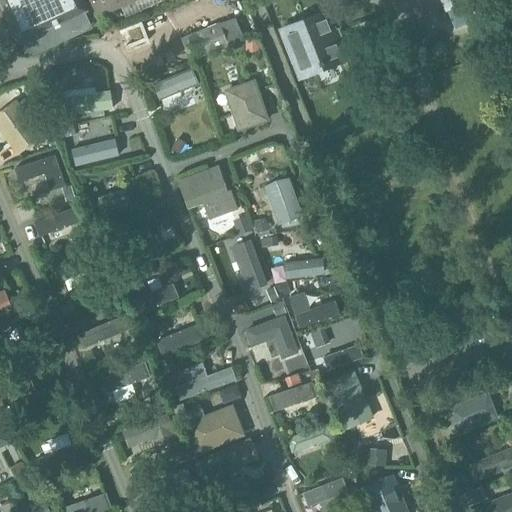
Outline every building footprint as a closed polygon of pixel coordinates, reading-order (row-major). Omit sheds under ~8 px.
[(0,0),(19,40),(84,10),(79,0),(0,0)] [(123,0),(91,0),(97,12),(123,0)] [(206,18),(233,8),(230,0),(221,0),(202,7),(206,18)] [(471,0),(470,0),(442,0),(446,10),(471,0)] [(341,57),(325,19),(287,34),(303,72),(341,57)] [(181,38),(191,62),(229,47),(220,23),(181,38)] [(210,72),(214,89),(232,85),(228,68),(210,72)] [(193,69),(154,85),(160,100),(199,85),(193,69)] [(254,81),(224,91),(238,132),(268,121),(254,81)] [(112,108),(110,91),(60,98),(62,115),(112,108)] [(166,129),(199,113),(193,99),(159,116),(166,129)] [(0,112),(0,128),(18,153),(41,136),(16,101),(0,112)] [(77,151),(80,165),(119,155),(119,154),(120,152),(118,145),(116,144),(116,142),(77,151)] [(511,150),(476,165),(486,190),(511,179),(511,150)] [(45,174),(50,191),(64,186),(54,155),(16,168),(20,182),(45,174)] [(237,208),(231,191),(227,192),(218,166),(180,180),(190,206),(204,201),(211,218),(237,208)] [(265,187),(280,226),(304,216),(290,178),(265,187)] [(126,189),(86,202),(91,218),(131,205),(126,189)] [(511,231),(498,237),(505,255),(511,252),(511,231)] [(110,238),(123,267),(163,251),(157,237),(132,247),(125,232),(110,238)] [(267,284),(251,242),(238,247),(248,274),(241,276),(247,291),(253,288),(253,289),(267,284)] [(94,285),(108,280),(97,251),(59,265),(65,279),(89,270),(94,285)] [(324,259),(281,264),(283,280),(326,276),(324,259)] [(149,296),(142,279),(128,285),(141,315),(180,298),(175,285),(149,296)] [(339,314),(334,300),(310,308),(304,291),(290,296),(301,327),(339,314)] [(0,319),(13,314),(5,292),(0,294),(0,319)] [(285,316),(244,330),(250,347),(274,339),(281,359),(298,353),(285,316)] [(204,339),(198,324),(157,340),(163,355),(204,339)] [(232,368),(208,376),(203,363),(184,371),(189,383),(175,387),(180,400),(236,381),(232,368)] [(370,388),(366,379),(359,381),(355,371),(326,383),(346,429),(374,418),(363,391),(370,388)] [(458,434),(498,419),(488,393),(449,408),(458,434)] [(275,430),(308,426),(305,403),(272,407),(275,430)] [(187,425),(197,452),(242,434),(232,407),(204,418),(201,411),(192,414),(195,422),(187,425)] [(0,449),(14,443),(0,415),(0,449)] [(173,443),(162,417),(125,432),(130,445),(156,435),(161,448),(173,443)] [(228,474),(260,460),(250,439),(195,463),(211,497),(223,492),(220,485),(230,480),(228,474)] [(475,482),(511,467),(511,447),(469,465),(475,482)] [(387,467),(388,450),(365,448),(363,466),(387,467)] [(288,469),(315,466),(313,449),(286,452),(288,469)] [(151,454),(128,461),(131,472),(155,465),(151,454)] [(170,509),(198,498),(187,471),(159,482),(170,509)] [(375,511),(409,511),(394,474),(365,486),(375,511)] [(338,511),(344,511),(353,509),(342,479),(302,494),(307,507),(333,497),(338,511)] [(49,511),(40,492),(25,499),(30,510),(25,511),(22,505),(12,510),(12,511),(49,511)] [(106,493),(63,508),(64,511),(100,511),(111,509),(106,493)] [(488,511),(511,511),(511,493),(485,503),(488,511)]
